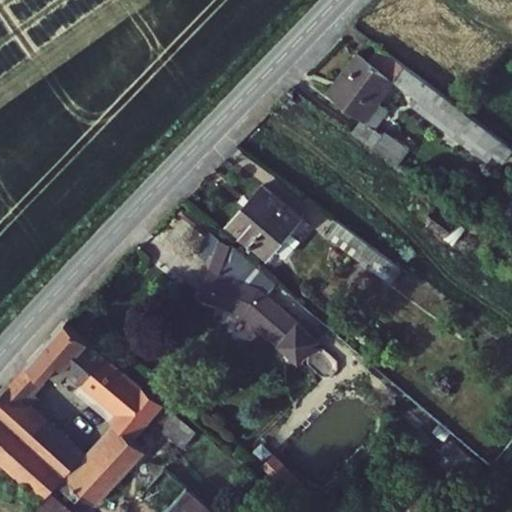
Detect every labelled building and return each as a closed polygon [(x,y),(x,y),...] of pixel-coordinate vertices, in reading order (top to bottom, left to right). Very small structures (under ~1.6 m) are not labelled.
[(388,48),(378,62),(406,83),(416,68),(388,48)] [(378,62),(370,56),(340,96),(377,122),(367,135),(392,153),(401,140),(397,137),(425,99),(474,135),(485,119),(416,68),(406,83),(378,62)] [(310,217),(272,189),(242,231),(280,259),(297,235),(310,217)] [(320,225),(310,217),(297,235),(308,242),(320,225)] [(348,221),(339,233),(413,288),(422,275),(348,221)] [(258,315),(314,361),(331,340),(280,298),(289,286),(244,249),(221,303),(258,315)] [(81,326),(45,368),(61,381),(64,377),(75,387),(85,375),(134,418),(125,429),(130,434),(108,461),(47,408),(56,397),(51,392),(35,379),(0,419),(0,437),(69,497),(79,506),(83,500),(92,508),(101,498),(113,510),(161,454),(147,443),(177,408),(156,391),(152,396),(135,381),(139,376),(81,326)] [(45,368),(35,379),(51,392),(61,381),(45,368)] [(467,387),(449,409),(465,422),(483,400),(467,387)] [(197,451),(210,436),(190,419),(177,434),(197,451)] [(226,511),(205,493),(187,511),(226,511)] [(84,511),(78,506),(79,506),(69,497),(55,511),(84,511)]
